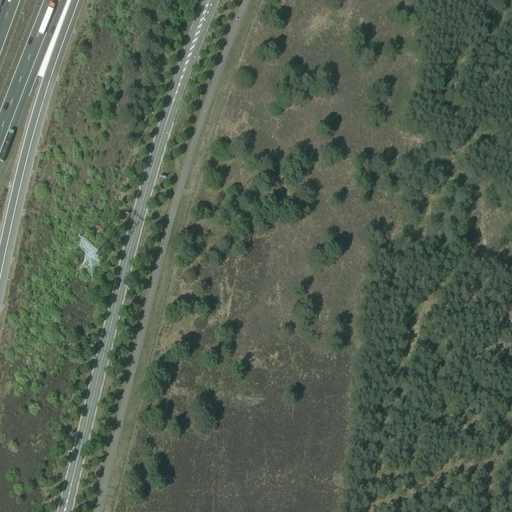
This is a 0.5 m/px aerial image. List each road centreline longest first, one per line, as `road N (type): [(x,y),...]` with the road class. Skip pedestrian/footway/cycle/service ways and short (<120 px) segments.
road 1 (primary): [(64,511),(137,219),(210,0)]
road 2 (motorway): [(0,272),(28,141),(76,0)]
road 3 (motorway): [(0,143),(56,0)]
